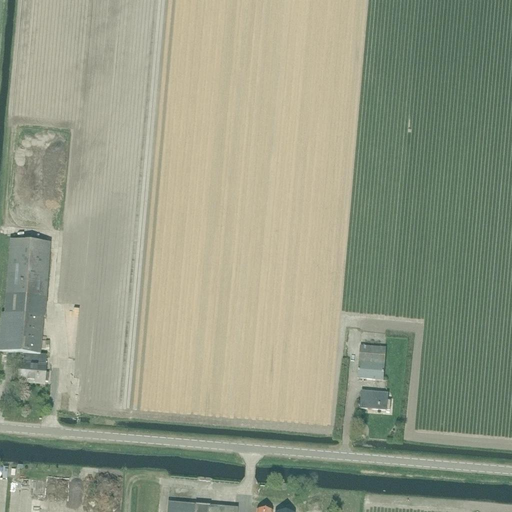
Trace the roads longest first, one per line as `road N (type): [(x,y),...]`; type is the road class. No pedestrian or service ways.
road 1 (track): [(511,446),(409,437),(419,328),(337,322),(365,0)]
road 2 (unclassified): [(511,471),(0,428)]
road 3 (track): [(21,0),(11,117),(44,122),(38,232),(56,234)]
